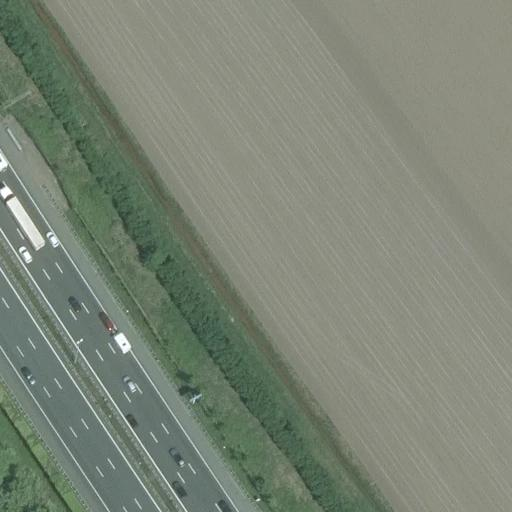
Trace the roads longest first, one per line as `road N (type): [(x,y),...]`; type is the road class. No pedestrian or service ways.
road 1 (motorway): [(213,511),(0,195)]
road 2 (motorway): [(0,292),(148,511)]
